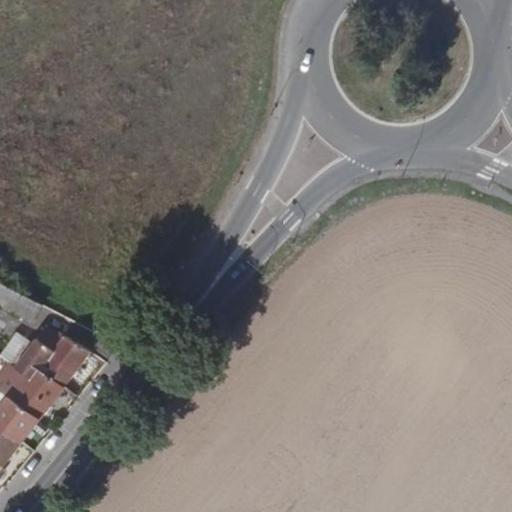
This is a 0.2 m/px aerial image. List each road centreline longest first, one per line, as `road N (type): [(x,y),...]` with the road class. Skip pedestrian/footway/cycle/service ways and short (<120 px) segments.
road 1 (secondary): [(306,68),(277,153),(174,337)]
road 2 (secondary): [(174,337),(315,191),(385,148)]
road 3 (secondary): [(33,511),(174,337)]
road 4 (secondary): [(306,68),(327,115),(353,137),(385,148)]
